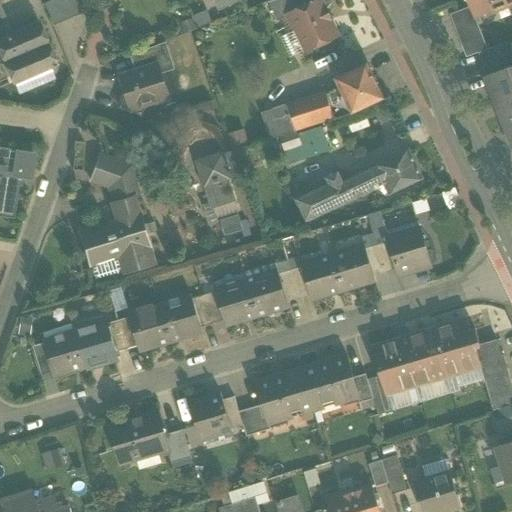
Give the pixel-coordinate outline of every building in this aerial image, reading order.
[(52,0),(51,0),(43,4),(52,26),(62,22),(52,0)] [(77,0),(52,0),(62,22),(83,13),(77,0)] [(215,0),(220,8),(239,0),(215,0)] [(302,0),(273,0),(268,2),(277,21),(289,15),(289,14),(305,6),(302,0)] [(318,0),(305,6),(289,14),(289,15),(306,51),(337,36),(329,20),(331,19),(326,8),(324,9),(319,0),(318,0)] [(511,0),(464,0),(465,0),(467,1),(468,1),(471,7),(474,15),(476,16),(493,9),(492,7),(499,4),(501,8),(511,3),(511,0)] [(471,7),(450,15),(466,58),(479,53),(487,50),(474,15),(471,7)] [(12,34),(0,38),(0,56),(2,63),(46,44),(37,23),(12,34)] [(7,23),(0,26),(0,38),(12,34),(7,23)] [(163,43),(130,56),(135,72),(159,65),(159,66),(169,63),(163,43)] [(46,44),(2,63),(12,84),(13,84),(18,96),(54,80),(49,68),(55,65),(46,44)] [(487,50),(479,53),(483,64),(506,55),(502,44),(487,50)] [(506,55),(483,64),(488,76),(511,67),(506,55)] [(367,64),(336,79),(342,93),(352,113),(373,103),(384,98),(367,64)] [(135,72),(120,77),(125,94),(121,107),(140,113),(143,106),(164,99),(159,84),(164,82),(159,66),(159,65),(135,72)] [(488,76),(486,77),(497,104),(511,97),(511,66),(511,67),(488,76)] [(326,122),(334,119),(328,100),(326,92),(288,103),(296,131),(326,122)] [(342,93),(328,100),(334,119),(352,113),(342,93)] [(511,97),(497,104),(507,131),(511,128),(511,97)] [(393,118),(384,98),(373,103),(383,123),(393,118)] [(281,136),(296,131),(288,103),(273,107),(281,136)] [(296,131),(281,136),(290,161),(334,148),(326,122),(296,131)] [(0,215),(11,217),(17,176),(29,178),(33,155),(0,150),(0,215)] [(408,151),(343,183),(338,172),(326,178),(329,184),(331,184),(332,188),(339,205),(374,189),(372,185),(383,180),(390,195),(421,178),(408,151)] [(225,154),(197,163),(204,190),(230,183),(232,182),(225,154)] [(129,167),(98,156),(89,180),(108,187),(109,191),(134,183),(129,167)] [(230,183),(204,190),(210,209),(236,202),(230,183)] [(329,184),(297,200),(306,221),(339,205),(332,188),(331,184),(329,184)] [(134,196),(110,204),(115,221),(78,233),(83,248),(84,247),(90,266),(92,265),(96,279),(95,279),(96,280),(118,273),(120,269),(117,257),(126,255),(131,272),(155,265),(150,247),(151,247),(140,213),(139,214),(134,196)] [(419,226),(387,235),(396,268),(398,275),(399,275),(399,273),(409,270),(409,271),(429,265),(429,266),(430,266),(419,226)] [(388,241),(376,245),(384,271),(396,268),(388,241)] [(363,248),(334,257),(333,253),(332,253),(343,292),(344,291),(344,290),(353,288),(354,288),(373,282),(373,283),(374,282),(372,275),(364,248),(363,244),(362,244),(363,248)] [(376,245),(364,248),(372,275),(384,271),(376,245)] [(332,257),(302,267),(301,263),(300,263),(301,267),(310,295),(312,301),(313,301),(312,300),(332,294),(342,291),(342,292),(343,292),(332,253),(331,254),(332,257)] [(301,267),(290,270),(298,299),(310,295),(301,267)] [(276,273),(248,282),(247,278),(245,279),(257,318),(258,318),(258,317),(287,308),(287,309),(289,308),(287,302),(278,274),(277,269),(275,270),(276,273)] [(290,270),(278,274),(287,302),(298,299),(290,270)] [(245,283),(217,291),(216,287),(214,288),(224,320),(226,327),(228,327),(227,326),(256,317),(256,318),(257,318),(245,279),(244,279),(245,283)] [(215,292),(203,295),(212,324),(224,320),(215,292)] [(190,299),(162,308),(161,304),(159,304),(171,344),(172,343),(200,334),(201,335),(203,334),(201,327),(192,299),(191,295),(189,295),(190,299)] [(203,295),(192,299),(201,327),(212,324),(203,295)] [(159,308),(131,317),(130,313),(128,314),(129,318),(138,346),(140,353),(142,352),(141,352),(170,343),(170,344),(171,344),(159,304),(158,305),(159,308)] [(129,318),(117,321),(126,350),(138,346),(129,318)] [(466,320),(432,330),(446,376),(480,366),(481,366),(475,347),(480,346),(479,345),(475,330),(470,332),(466,320)] [(104,325),(75,334),(74,330),(73,330),(85,369),(86,369),(86,368),(115,359),(115,360),(117,360),(115,353),(106,325),(105,321),(103,321),(104,325)] [(126,350),(117,321),(106,325),(115,353),(126,350)] [(71,325),(41,334),(43,339),(42,339),(52,372),(54,379),(55,378),(55,377),(84,369),(84,370),(85,369),(73,330),(71,325)] [(432,330),(371,348),(379,376),(385,395),(386,394),(446,376),(432,330)] [(496,340),(479,345),(480,346),(475,347),(481,366),(480,366),(482,376),(507,369),(503,355),(501,356),(496,340)] [(43,343),(31,347),(40,376),(52,372),(43,343)] [(299,372),(273,379),(273,378),(255,383),(261,405),(267,424),(268,424),(286,418),(286,417),(310,410),(311,411),(315,410),(314,409),(337,402),(338,403),(357,397),(358,397),(353,378),(346,356),(328,362),(328,363),(302,371),(302,369),(298,370),(299,372)] [(511,385),(507,369),(482,376),(493,411),(511,405),(511,385)] [(365,374),(353,378),(358,397),(357,397),(358,403),(373,398),(367,380),(365,374)] [(385,395),(379,376),(367,380),(373,398),(378,415),(391,411),(386,394),(385,395)] [(208,398),(189,403),(188,402),(188,403),(200,442),(202,442),(201,438),(228,429),(230,433),(232,433),(230,429),(222,400),(220,393),(218,394),(219,396),(208,399),(208,398)] [(234,397),(222,400),(230,429),(243,425),(239,412),(234,397)] [(261,405),(239,412),(243,425),(246,436),(269,429),(268,424),(267,424),(261,405)] [(157,412),(112,425),(119,450),(129,447),(133,460),(166,450),(168,450),(164,436),(157,412)] [(511,418),(496,423),(500,437),(511,433),(511,418)] [(182,430),(164,436),(168,450),(166,450),(170,463),(191,457),(182,430)] [(511,443),(496,448),(507,483),(511,481),(511,443)] [(407,490),(396,456),(381,461),(388,483),(391,495),(407,490)] [(381,461),(368,464),(375,487),(388,483),(381,461)] [(449,473),(414,484),(422,511),(443,511),(460,507),(449,473)] [(379,511),(371,486),(345,494),(344,492),(326,498),(329,507),(330,511),(379,511)] [(62,511),(58,511),(54,497),(36,503),(32,491),(0,501),(0,502),(3,511),(70,511),(69,510),(62,511)] [(258,511),(254,498),(231,505),(233,511),(258,511)] [(302,511),(298,499),(277,505),(279,511),(302,511)]
